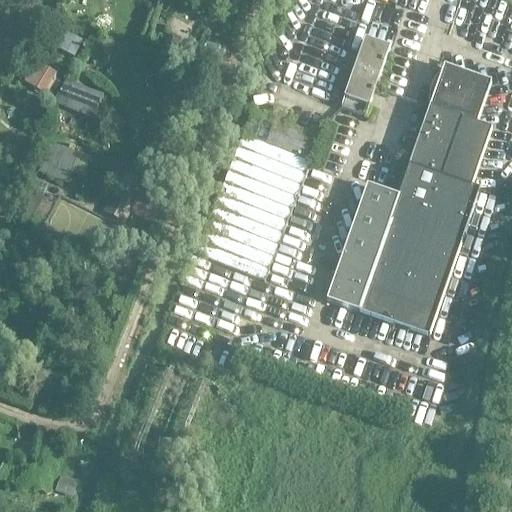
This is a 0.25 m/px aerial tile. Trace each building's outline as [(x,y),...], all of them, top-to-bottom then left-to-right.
[(54,24),(55,18),(46,16),(45,23),(54,24)] [(192,41),(175,33),(168,50),(184,58),(192,41)] [(390,51),(365,42),(341,110),(365,119),(390,51)] [(29,81),(45,92),(56,75),(40,64),(29,81)] [(491,86),(444,70),(439,85),(435,84),(431,93),(436,95),(399,199),(367,188),(326,304),(429,340),(480,193),(471,190),(491,132),(477,127),(491,86)] [(102,97),(91,94),(62,83),(55,104),(82,115),(94,120),(102,97)] [(253,112),(209,225),(196,256),(264,283),(311,163),(304,160),(313,137),(286,126),(291,114),(277,109),(273,120),(253,112)] [(47,144),(33,178),(62,190),(76,156),(47,144)] [(119,177),(101,219),(127,230),(145,188),(119,177)] [(32,179),(27,189),(42,195),(46,185),(32,179)] [(24,190),(14,215),(27,220),(38,196),(24,190)] [(59,478),(55,491),(71,497),(76,484),(59,478)]
